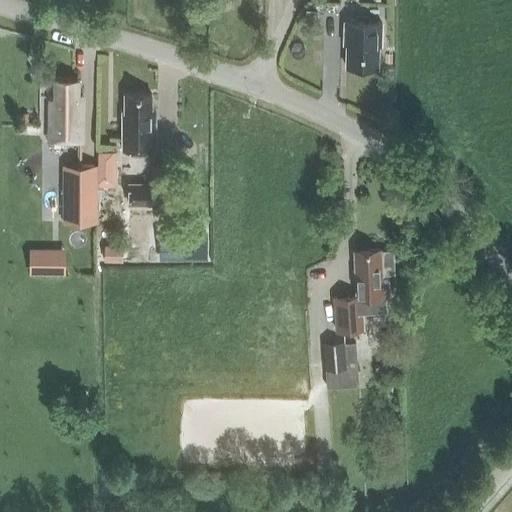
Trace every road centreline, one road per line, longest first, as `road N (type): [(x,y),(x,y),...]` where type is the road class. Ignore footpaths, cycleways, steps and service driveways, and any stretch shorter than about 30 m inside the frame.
road 1 (tertiary): [(511,292),(416,174),(371,142),(255,86)]
road 2 (tertiary): [(255,86),(0,5)]
